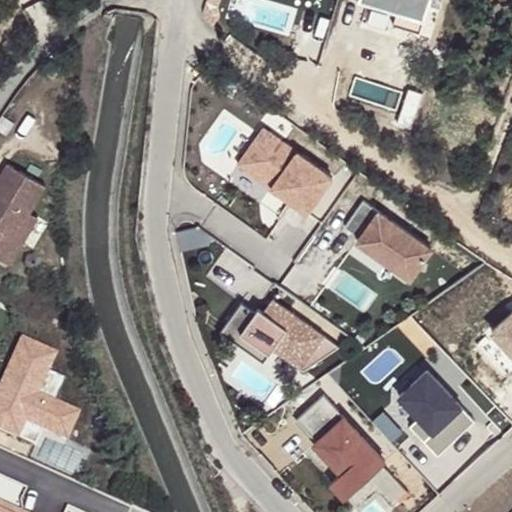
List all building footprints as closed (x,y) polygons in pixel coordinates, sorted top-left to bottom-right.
[(354,0),(391,11),(388,23),(415,31),(424,0),(354,0)] [(200,65),(191,59),(184,68),(193,75),(194,74),(207,84),(215,73),(202,64),(200,65)] [(51,79),(58,67),(50,63),(43,75),(51,79)] [(219,76),(215,73),(207,84),(194,74),(193,75),(191,78),(209,91),(219,76)] [(257,128),(232,164),(301,212),(326,177),(257,128)] [(48,186),(11,164),(0,182),(0,257),(13,265),(26,243),(18,238),(33,212),(48,186)] [(424,249),(356,200),(337,226),(356,240),(354,244),(403,279),(424,249)] [(33,212),(18,238),(26,243),(41,217),(33,212)] [(264,296),(254,309),(267,319),(272,311),(269,308),(273,303),(264,296)] [(232,299),(211,328),(226,339),(233,331),(261,351),(264,346),(295,367),(330,343),(273,303),(269,308),(272,311),(267,319),(254,309),(249,305),(246,309),(232,299)] [(511,312),(506,305),(478,327),(506,361),(501,365),(511,378),(511,312)] [(233,331),(226,339),(255,359),(261,351),(233,331)] [(42,430),(66,441),(78,414),(54,403),(65,380),(47,372),(55,355),(21,340),(6,374),(10,376),(4,390),(0,388),(0,431),(13,437),(21,421),(42,430)] [(419,369),(391,395),(411,416),(402,425),(430,454),(466,420),(419,369)] [(317,392),(290,416),(311,439),(308,441),(338,475),(349,486),(362,474),(375,462),(378,458),(317,392)] [(42,430),(21,421),(13,437),(34,447),(42,430)] [(375,462),(362,474),(386,499),(399,487),(375,462)] [(349,486),(338,475),(328,484),(338,496),(349,486)]
